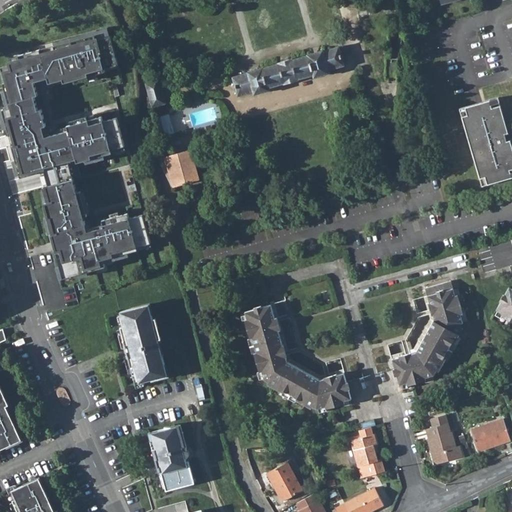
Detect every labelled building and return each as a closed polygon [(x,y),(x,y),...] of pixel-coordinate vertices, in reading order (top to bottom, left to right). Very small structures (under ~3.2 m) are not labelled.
[(2,109),(9,135),(43,127),(46,126),(42,109),(38,110),(34,96),(38,95),(34,81),(47,78),(49,83),(63,79),(64,83),(105,72),(104,68),(118,65),(110,36),(96,40),(95,35),(54,46),(55,51),(42,54),(40,49),(19,55),(20,60),(11,62),(13,70),(6,71),(8,81),(4,83),(10,107),(2,109)] [(232,76),(238,96),(254,92),(254,95),(271,90),(270,88),(285,83),(285,84),(299,80),(299,79),(313,75),(314,78),(330,73),(329,70),(345,65),(339,45),(324,50),(323,48),(307,53),(307,55),(293,58),(293,57),(278,62),(278,63),(264,67),(264,66),(247,71),(247,72),(232,76)] [(147,83),(148,106),(166,103),(159,80),(147,83)] [(511,176),(510,169),(511,168),(511,144),(510,140),(507,141),(505,133),(508,132),(498,97),(460,108),(482,186),(511,177),(511,176)] [(170,113),(160,116),(164,134),(175,131),(170,113)] [(45,137),(12,145),(21,177),(53,169),(57,184),(43,187),(47,203),(46,204),(49,217),(47,218),(52,234),(57,250),(55,250),(63,278),(105,267),(103,259),(138,250),(137,247),(151,243),(143,214),(129,218),(128,213),(102,220),(104,227),(87,231),(84,217),(87,216),(81,191),(77,192),(73,179),(81,177),(77,162),(112,153),(111,149),(125,146),(117,117),(104,121),(102,116),(67,125),(69,130),(45,137)] [(45,137),(43,127),(9,135),(12,145),(45,137)] [(158,159),(172,186),(199,179),(191,150),(158,159)] [(392,358),(399,385),(407,382),(411,384),(423,380),(425,377),(434,374),(436,370),(440,369),(446,359),(445,355),(452,342),(456,340),(461,330),(461,326),(463,322),(461,314),(462,311),(459,297),(455,295),(451,281),(425,288),(434,320),(416,352),(392,358)] [(511,288),(509,286),(496,310),(502,314),(504,317),(511,321),(511,288)] [(388,344),(392,358),(416,352),(434,320),(425,288),(413,300),(418,318),(406,339),(388,344)] [(287,361),(319,380),(344,373),(339,358),(321,363),(300,351),(285,300),(271,304),(287,361)] [(120,327),(132,375),(136,374),(138,383),(167,375),(158,339),(160,339),(155,318),(152,319),(148,304),(119,311),(123,326),(120,327)] [(245,322),(249,335),(253,337),(257,352),(255,356),(259,368),(262,371),(265,379),(269,381),(270,385),(280,391),(284,391),(297,397),(299,401),(309,406),(312,406),(317,408),(325,406),(330,407),(342,403),(345,400),(351,398),(344,373),(319,380),(287,361),(271,304),(245,311),(247,319),(245,322)] [(0,450),(22,441),(7,407),(9,406),(0,386),(0,450)] [(427,438),(435,464),(463,456),(459,445),(456,446),(452,431),(450,431),(446,414),(430,419),(433,427),(426,429),(428,438),(427,438)] [(471,430),(477,449),(491,444),(492,446),(510,440),(503,419),(471,430)] [(161,467),(166,489),(194,482),(188,461),(187,461),(185,458),(186,457),(187,457),(187,456),(188,455),(188,454),(188,453),(188,452),(187,451),(186,450),(185,450),(184,450),(183,447),(186,446),(180,424),(151,432),(157,457),(155,458),(158,468),(161,467)] [(350,440),(358,466),(362,465),(365,477),(385,471),(382,459),(378,460),(375,452),(373,445),(377,444),(374,433),(373,433),(371,426),(359,430),(360,434),(361,437),(353,439),(352,436),(345,438),(346,441),(350,440)] [(267,472),(282,500),(303,490),(288,461),(267,472)] [(55,511),(40,478),(13,491),(17,500),(13,501),(18,511),(58,511),(55,511)] [(335,507),(337,511),(368,511),(384,504),(375,487),(335,507)] [(328,492),(330,497),(337,494),(335,489),(328,492)] [(298,510),(299,511),(325,511),(319,499),(317,500),(313,493),(297,502),(300,509),(298,510)]
